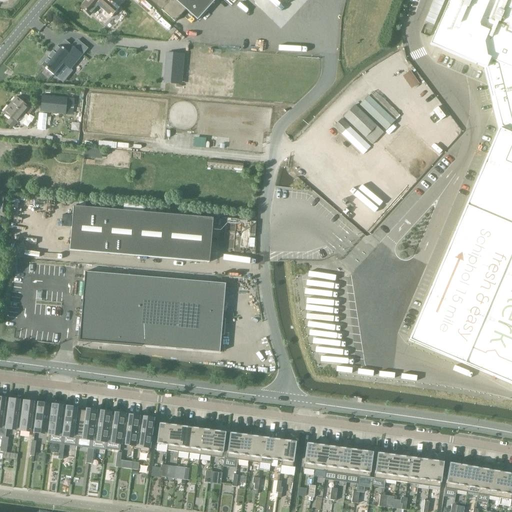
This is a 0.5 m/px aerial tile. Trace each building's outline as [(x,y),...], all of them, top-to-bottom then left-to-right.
[(87,0),(81,7),(89,15),(98,7),(111,19),(121,9),(110,0),(87,0)] [(151,0),(153,1),(162,10),(175,22),(186,10),(197,20),(215,0),(151,0)] [(409,340),(511,383),(511,0),(448,0),(430,44),(484,68),(498,130),(409,340)] [(54,75),(63,64),(70,70),(82,55),(71,45),(66,52),(59,46),(53,52),(54,54),(50,58),(49,57),(42,66),(54,75)] [(168,53),(165,83),(176,84),(176,75),(182,75),(183,55),(168,53)] [(42,96),(40,112),(66,115),(66,106),(74,107),(74,99),(42,96)] [(386,130),(395,121),(400,116),(379,96),(374,101),(369,96),(360,105),(386,130)] [(7,123),(13,127),(16,123),(17,124),(29,108),(15,97),(3,113),(10,119),(7,123)] [(355,105),(343,117),(372,145),(384,133),(355,105)] [(341,118),(334,127),(363,154),(371,146),(341,118)] [(73,206),(69,250),(209,262),(213,218),(73,206)] [(85,272),(82,300),(81,300),(78,342),(142,347),(142,346),(219,352),(225,284),(85,272)] [(0,427),(1,428),(1,426),(6,426),(9,401),(5,400),(5,398),(6,397),(0,396),(0,427)] [(10,399),(9,401),(6,426),(6,428),(15,430),(16,428),(20,428),(24,403),(19,402),(19,400),(20,400),(20,399),(9,398),(9,399),(10,399)] [(24,401),(24,403),(20,428),(20,430),(30,432),(30,430),(35,430),(38,405),(33,404),(33,402),(34,402),(34,401),(24,400),(23,401),(24,401)] [(38,403),(38,405),(35,430),(34,432),(44,433),(44,431),(49,432),(52,407),(47,406),(48,404),(48,403),(38,402),(38,403)] [(52,404),(53,404),(52,407),(49,432),(49,434),(58,435),(58,433),(63,434),(67,409),(62,408),(62,406),(63,406),(63,405),(52,404)] [(63,434),(63,436),(72,437),(73,435),(78,436),(81,411),(76,410),(77,408),(77,407),(68,406),(67,405),(67,406),(67,409),(63,434)] [(97,410),(86,408),(86,409),(87,409),(86,411),(81,411),(78,436),(83,437),(83,439),(92,440),(93,438),(96,413),(96,410),(97,410)] [(101,410),(101,411),(101,413),(96,413),(93,438),(97,439),(97,441),(107,442),(107,440),(110,415),(111,412),(101,410)] [(121,444),(121,442),(125,416),(125,414),(125,413),(115,412),(115,413),(115,415),(110,415),(107,440),(112,441),(111,443),(121,444)] [(129,417),(125,416),(121,442),(126,442),(126,445),(134,446),(134,449),(135,449),(139,418),(139,416),(140,416),(140,415),(129,414),(129,415),(129,417)] [(154,417),(143,416),(143,417),(144,417),(143,419),(139,418),(135,449),(139,449),(139,451),(149,453),(153,418),(154,418),(154,417)] [(167,450),(171,425),(159,423),(156,444),(167,445),(167,450)] [(181,426),(171,425),(167,450),(178,452),(181,426)] [(192,428),(181,426),(178,452),(189,453),(192,428)] [(192,428),(189,453),(200,455),(203,429),(192,428)] [(211,456),(214,431),(203,429),(200,455),(211,456)] [(214,431),(211,456),(222,458),(226,432),(214,431)] [(230,433),(226,458),(238,460),(241,435),(230,433)] [(241,435),(238,460),(248,461),(252,436),(241,435)] [(263,437),(252,436),(248,461),(259,463),(263,437)] [(274,439),(263,437),(259,463),(270,464),(274,439)] [(274,439),(270,464),(271,464),(271,460),(281,461),(281,466),(285,440),(274,439)] [(296,442),(285,440),(281,466),(293,467),(296,442)] [(307,443),(303,468),(315,470),(318,445),(307,443)] [(318,445),(315,470),(325,471),(329,446),(318,445)] [(329,446),(325,471),(336,473),(340,448),(329,446)] [(340,448),(336,473),(347,475),(351,449),(340,448)] [(351,449),(347,475),(358,476),(362,451),(351,449)] [(362,451),(358,476),(369,478),(373,452),(362,451)] [(377,453),(374,478),(386,480),(389,455),(377,453)] [(389,455),(386,480),(396,481),(400,456),(389,455)] [(400,456),(396,481),(407,483),(410,458),(400,456)] [(410,458),(407,483),(418,484),(421,459),(410,458)] [(421,459),(418,484),(429,486),(432,461),(421,459)] [(432,461),(429,486),(440,487),(444,462),(432,461)] [(450,463),(445,488),(456,490),(461,465),(450,463)] [(461,465),(456,490),(467,492),(472,467),(461,465)] [(472,467),(467,492),(478,494),(482,469),(472,467)] [(482,469),(478,494),(489,496),(493,471),(482,469)] [(493,471),(489,496),(500,498),(504,473),(493,471)] [(511,474),(504,473),(500,498),(511,500),(511,493),(511,474)]
